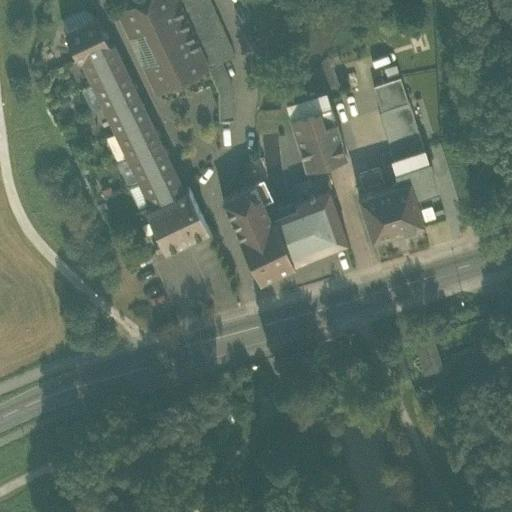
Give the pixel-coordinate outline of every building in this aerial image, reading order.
[(143,63),(156,91),(207,67),(207,66),(181,9),(182,8),(183,8),(179,0),(132,0),(116,8),(129,35),(144,29),(157,56),(143,63)] [(208,67),(220,62),(234,55),(209,0),(198,0),(183,8),(182,8),(181,9),(207,66),(208,67)] [(80,59),(150,204),(183,188),(113,41),(109,43),(96,17),(65,32),(78,60),(80,59)] [(218,91),(219,120),(233,119),(231,88),(220,62),(208,67),(207,66),(207,67),(218,91)] [(373,84),(381,109),(407,100),(400,75),(373,84)] [(326,91),(314,95),(323,123),(335,120),(326,91)] [(296,131),(323,123),(314,95),(287,103),(296,131)] [(378,110),(393,158),(423,148),(407,100),(381,109),(378,110)] [(346,155),(335,120),(323,123),(296,131),(307,167),(346,155)] [(393,158),(400,180),(409,177),(414,193),(436,187),(424,148),(423,148),(393,158)] [(359,173),(363,186),(383,180),(379,167),(359,173)] [(291,188),(295,200),(329,188),(324,175),(291,188)] [(222,199),(239,234),(271,217),(268,211),(264,202),(273,198),(263,177),(254,182),(222,199)] [(423,220),(414,193),(409,177),(400,180),(358,193),(371,236),(423,220)] [(188,186),(183,188),(150,204),(145,206),(165,247),(208,227),(188,186)] [(329,188),(295,200),(299,211),(302,220),(298,222),(298,223),(305,257),(310,255),(347,240),(329,188)] [(275,215),(277,219),(299,211),(295,200),(268,211),(271,217),(275,215)] [(275,215),(271,217),(239,234),(260,278),(292,263),(281,230),(277,219),(275,215)] [(305,257),(298,223),(281,230),(292,263),(294,262),(298,260),(305,257)] [(417,346),(425,370),(441,365),(433,341),(417,346)] [(199,459),(169,482),(192,511),(196,511),(223,491),(199,459)]
